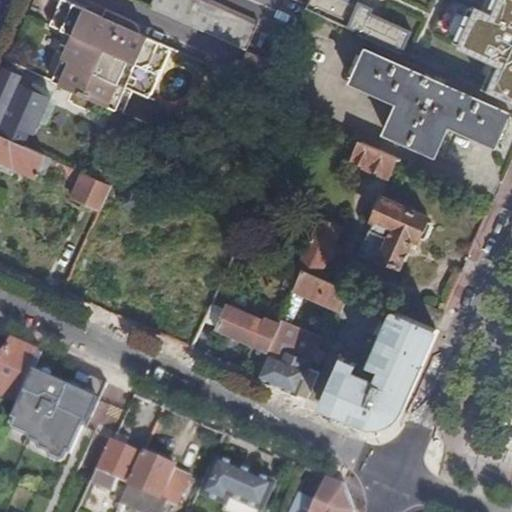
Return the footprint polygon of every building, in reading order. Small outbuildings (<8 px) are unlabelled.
[(74,38),(54,83),(66,88),(91,100),(124,114),(135,91),(151,98),(172,49),(141,35),(141,30),(138,25),(134,23),(118,15),(114,23),(103,18),(63,0),(54,19),(66,25),(62,33),(74,38)] [(155,0),(152,8),(249,51),(261,24),(206,0),(155,0)] [(374,10),(351,0),(311,0),(308,9),(403,53),(412,33),(372,15),(374,10)] [(446,32),(459,4),(451,0),(388,0),(410,10),(408,16),(446,32)] [(472,10),(459,4),(446,32),(460,38),(472,10)] [(114,23),(118,15),(107,10),(103,18),(114,23)] [(51,27),(62,33),(66,25),(54,19),(51,27)] [(267,100),(282,66),(249,51),(234,86),(259,97),(267,100)] [(511,117),(511,115),(368,51),(353,84),(400,105),(387,134),(439,157),(451,128),(498,149),(511,117)] [(24,79),(4,70),(0,80),(0,135),(26,147),(28,142),(46,150),(50,141),(44,139),(43,143),(30,137),(32,133),(36,135),(52,99),(48,97),(50,94),(46,89),(36,84),(33,90),(22,85),(24,79)] [(87,108),(91,100),(66,88),(64,93),(66,96),(69,97),(69,99),(87,108)] [(276,105),(267,100),(259,97),(256,106),(272,113),(276,105)] [(58,161),(75,169),(89,138),(81,135),(87,121),(65,112),(46,156),(53,159),(58,161)] [(0,135),(0,160),(36,176),(46,156),(26,147),(0,135)] [(388,176),(396,158),(363,143),(355,161),(372,169),(369,174),(381,178),(383,174),(388,176)] [(113,186),(124,163),(104,155),(95,177),(113,186)] [(55,168),(58,161),(53,159),(50,166),(55,168)] [(76,198),(103,210),(113,186),(95,177),(86,174),(76,198)] [(431,218),(385,199),(375,221),(378,222),(374,230),(372,230),(362,255),(384,265),(385,260),(403,267),(416,239),(422,241),(423,239),(426,240),(430,238),(436,224),(430,221),(431,218)] [(209,314),(235,256),(226,251),(219,266),(217,264),(228,238),(189,221),(158,290),(162,291),(196,307),(209,314)] [(305,272),(321,278),(343,230),(321,221),(299,269),(305,272)] [(149,247),(107,229),(94,262),(134,281),(149,247)] [(270,257),(257,251),(247,273),(260,279),(270,257)] [(305,272),(299,269),(294,267),(282,294),(293,299),(296,292),(305,272)] [(103,283),(77,272),(70,288),(96,299),(103,283)] [(418,379),(440,330),(411,318),(321,278),(305,272),(296,292),(344,313),(341,320),(373,333),(378,336),(384,341),(372,367),(373,369),(372,372),(378,375),(380,378),(378,384),(356,375),(363,359),(347,352),(323,406),(368,426),(374,427),(383,426),(391,423),(395,421),(400,416),(404,409),(418,379)] [(196,307),(162,291),(154,309),(187,325),(196,307)] [(440,330),(447,313),(418,301),(411,318),(440,330)] [(218,330),(269,353),(282,324),(268,318),(267,321),(229,305),(218,330)] [(257,377),(310,400),(322,374),(310,368),(309,371),(286,360),(298,333),(289,328),(297,310),(290,307),(288,311),(285,318),(282,324),(269,353),(257,377)] [(285,318),(288,311),(281,309),(279,315),(285,318)] [(323,338),(305,330),(294,356),(313,364),(313,362),(318,364),(323,352),(318,350),(323,338)] [(0,395),(20,405),(41,354),(14,342),(0,371),(0,395)] [(80,461),(108,399),(43,369),(14,430),(80,461)] [(131,487),(145,455),(117,443),(114,441),(94,484),(115,493),(120,482),(131,487)] [(194,476),(145,455),(131,487),(125,501),(148,511),(163,511),(168,503),(180,508),(194,476)] [(218,461),(217,460),(202,493),(205,494),(204,496),(228,507),(231,499),(260,511),(264,511),(277,484),(220,459),(218,461)] [(316,485),(320,476),(311,472),(306,481),(316,485)] [(339,484),(330,481),(318,504),(300,497),(293,511),(354,511),(346,487),(339,484)]
